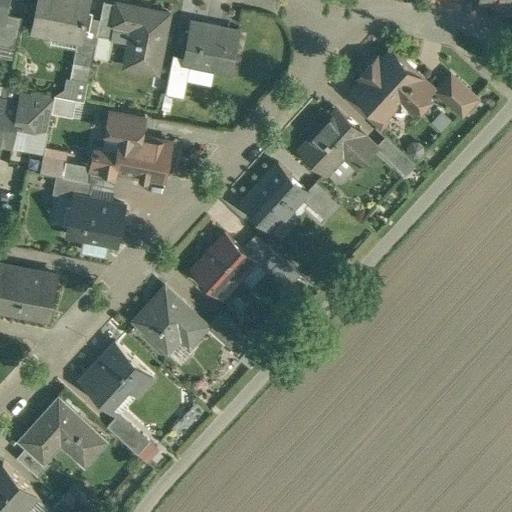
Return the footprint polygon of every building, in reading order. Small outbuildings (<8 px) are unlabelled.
[(89,0),(38,0),(32,29),(53,33),(54,27),(82,33),(81,39),(89,0)] [(117,4),(104,1),(97,35),(111,38),(114,23),(113,23),(117,4)] [(167,14),(139,9),(140,7),(117,2),(117,4),(113,23),(114,23),(132,26),(125,65),(157,71),(169,13),(167,12),(167,14)] [(21,16),(4,13),(2,21),(0,20),(0,44),(15,47),(21,16)] [(236,33),(206,27),(206,24),(191,21),(184,56),(212,62),(211,67),(230,71),(238,32),(237,32),(236,33)] [(94,48),(79,45),(73,78),(88,81),(94,48)] [(378,55),(359,76),(362,79),(354,89),(368,102),(384,116),(385,115),(383,113),(400,94),(412,105),(411,107),(412,108),(432,86),(391,49),(382,58),(378,55)] [(186,62),(172,59),(165,93),(180,96),(186,62)] [(476,96),(451,73),(438,86),(464,110),(476,96)] [(23,89),(0,84),(0,97),(21,101),(23,89)] [(54,95),(23,89),(21,101),(17,121),(48,127),(54,95)] [(368,102),(354,89),(346,97),(361,110),(368,102)] [(68,98),(56,96),(53,111),(65,114),(68,98)] [(0,97),(0,141),(12,144),(17,121),(21,101),(0,97)] [(384,116),(368,102),(361,110),(360,111),(379,128),(388,119),(385,115),(384,116)] [(145,113),(111,107),(103,146),(96,145),(92,164),(91,169),(116,174),(121,171),(164,179),(172,141),(141,135),(145,113)] [(337,108),(300,147),(326,171),(344,152),(358,164),(376,144),(356,126),(355,127),(348,120),(349,119),(337,108)] [(416,162),(389,137),(378,149),(405,174),(416,162)] [(65,161),(43,157),(40,171),(56,174),(62,176),(65,161)] [(92,164),(66,159),(65,161),(62,176),(89,181),(91,169),(92,164)] [(278,162),(242,201),(272,228),(273,227),(270,224),(280,213),(283,216),(301,196),(308,189),(307,188),(278,162)] [(62,176),(56,174),(53,193),(75,197),(75,195),(90,198),(94,182),(89,181),(62,176)] [(342,202),(316,179),(307,188),(308,189),(301,196),(327,219),(342,202)] [(90,198),(75,195),(75,197),(67,233),(117,243),(124,203),(107,200),(107,202),(90,198)] [(227,235),(208,255),(205,253),(193,267),(222,294),(255,258),(225,232),(224,233),(227,235)] [(282,257),(256,232),(246,243),(272,267),(282,257)] [(28,270),(9,266),(9,265),(0,263),(0,308),(4,309),(5,305),(46,313),(45,317),(47,318),(56,273),(28,268),(28,270)] [(207,324),(165,286),(135,319),(168,349),(184,331),(193,339),(206,325),(207,324)] [(253,340),(219,310),(207,324),(206,325),(240,355),(254,340),(253,340)] [(153,376),(115,340),(114,342),(115,343),(104,355),(105,356),(95,366),(93,364),(81,378),(118,412),(119,411),(110,403),(128,384),(138,393),(153,376)] [(59,396),(20,438),(43,460),(66,435),(88,456),(84,460),(86,461),(106,439),(59,396)] [(150,439),(119,411),(118,412),(107,424),(137,452),(150,439)] [(3,465),(0,468),(0,511),(13,511),(21,504),(25,507),(36,494),(3,463),(2,464),(3,465)] [(95,511),(98,510),(72,486),(61,497),(76,511),(95,511)] [(76,511),(61,497),(50,509),(52,511),(76,511)]
